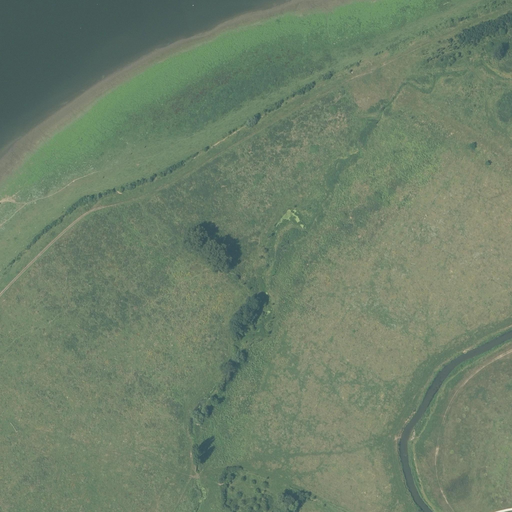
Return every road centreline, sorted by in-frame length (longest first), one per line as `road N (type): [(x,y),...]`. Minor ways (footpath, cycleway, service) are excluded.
road 1 (track): [(171,511),(193,468),(187,416),(216,378)]
road 2 (track): [(0,295),(102,206)]
